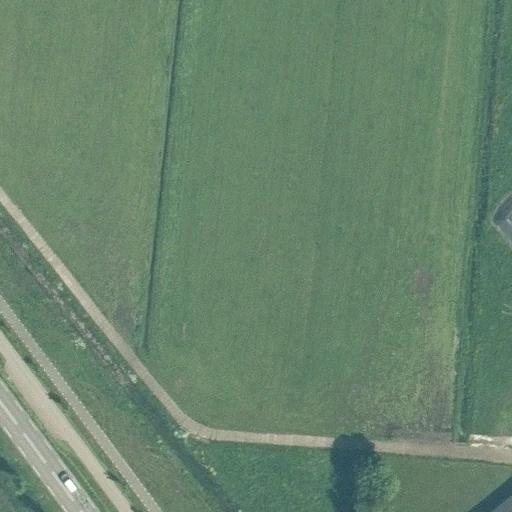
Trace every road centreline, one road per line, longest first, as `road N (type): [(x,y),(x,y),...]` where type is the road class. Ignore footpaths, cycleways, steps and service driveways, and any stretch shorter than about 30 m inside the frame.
road 1 (track): [(127,511),(0,340)]
road 2 (primary): [(82,511),(0,401)]
